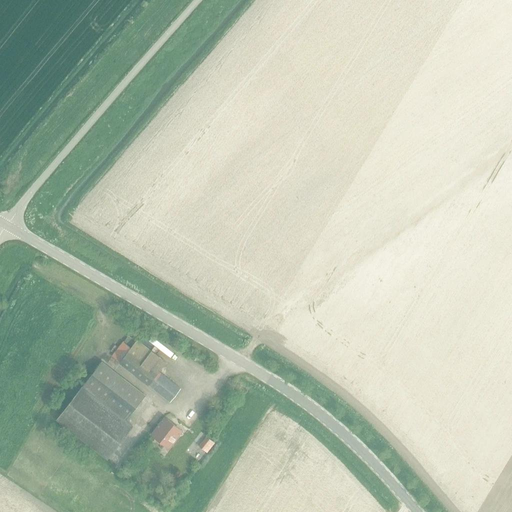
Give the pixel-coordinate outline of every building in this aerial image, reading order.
[(189,362),(193,357),(171,338),(167,343),(189,362)] [(147,383),(165,361),(137,339),(131,347),(123,341),(112,355),(147,383)] [(86,383),(135,421),(151,401),(102,362),(86,383)] [(150,385),(169,401),(180,387),(160,372),(150,385)] [(82,387),(56,420),(107,460),(133,426),(82,387)] [(164,417),(151,434),(169,447),(182,431),(164,417)] [(198,428),(206,436),(212,431),(204,423),(198,428)]
